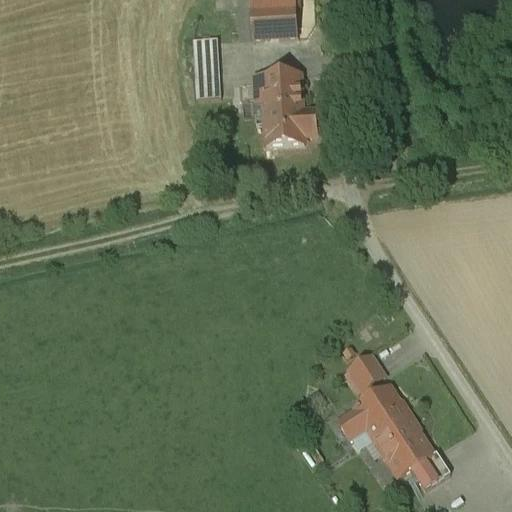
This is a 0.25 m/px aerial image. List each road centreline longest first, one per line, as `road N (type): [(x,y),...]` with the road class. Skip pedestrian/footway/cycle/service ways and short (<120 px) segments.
road 1 (unclassified): [(339,0),(354,205),(395,289),(511,467)]
road 2 (track): [(352,187),(268,196),(0,267)]
